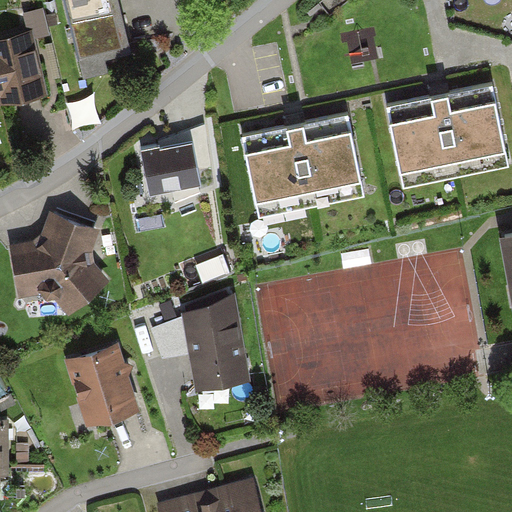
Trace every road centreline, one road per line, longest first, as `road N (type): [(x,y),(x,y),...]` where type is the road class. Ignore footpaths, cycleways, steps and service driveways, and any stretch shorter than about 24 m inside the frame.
road 1 (residential): [(280,0),(49,180),(0,204)]
road 2 (residential): [(52,511),(205,462)]
